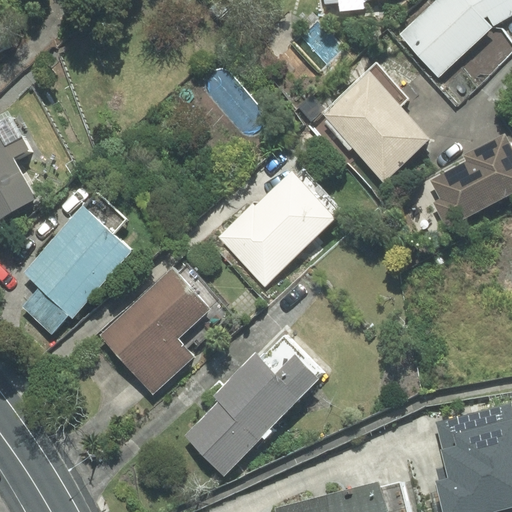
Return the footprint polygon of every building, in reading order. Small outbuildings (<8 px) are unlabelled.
[(488,15),(479,0),(437,0),(401,34),(439,76),(490,27),(482,17),(488,15)] [(511,14),(511,0),(479,0),(488,15),(494,25),(511,14)] [(406,98),(377,66),(324,113),(384,180),(429,139),(399,105),(406,98)] [(0,218),(37,198),(14,158),(27,151),(7,114),(0,117),(0,218)] [(469,162),(433,181),(442,199),(435,203),(448,226),(511,192),(511,149),(504,135),(465,156),(469,162)] [(305,179),(300,174),(261,210),(257,206),(222,237),(268,287),(349,213),(312,172),(305,179)] [(69,312),(72,315),(130,250),(112,234),(126,219),(96,192),(24,272),(39,286),(69,312)] [(100,336),(153,393),(194,356),(188,349),(229,311),(187,266),(177,275),(172,269),(100,336)] [(69,312),(39,286),(21,306),(51,332),(69,312)] [(256,354),(214,396),(219,401),(186,435),(223,471),(318,373),(284,340),(264,361),(256,354)] [(511,511),(511,411),(510,403),(438,421),(451,474),(433,478),(441,511),(511,511)] [(280,511),(415,511),(409,481),(280,511)]
